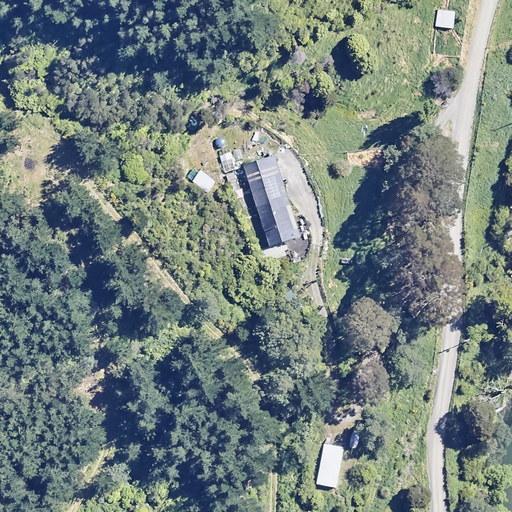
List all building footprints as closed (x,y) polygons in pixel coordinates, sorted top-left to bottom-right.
[(434,10),(432,29),(454,31),(455,12),(434,10)] [(227,152),(216,156),(226,183),(236,179),(227,152)] [(300,237),(274,157),(243,167),(268,247),(300,237)] [(214,182),(199,170),(190,182),(206,193),(214,182)] [(343,449),(322,444),(314,484),(335,488),(343,449)]
